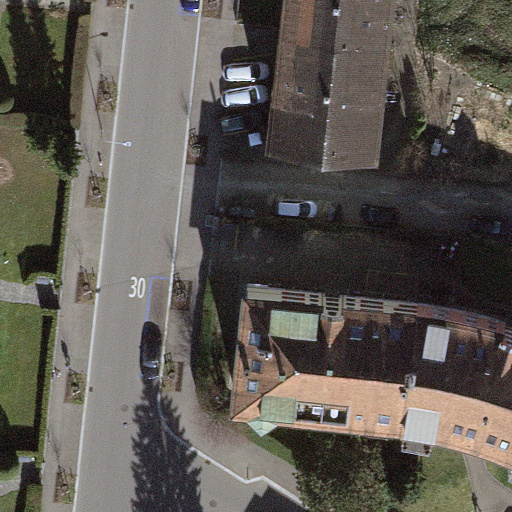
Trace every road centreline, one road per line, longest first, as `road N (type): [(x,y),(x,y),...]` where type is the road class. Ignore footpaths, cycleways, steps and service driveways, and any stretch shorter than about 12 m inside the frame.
road 1 (residential): [(169,0),(113,463)]
road 2 (residential): [(253,511),(204,484),(113,463)]
